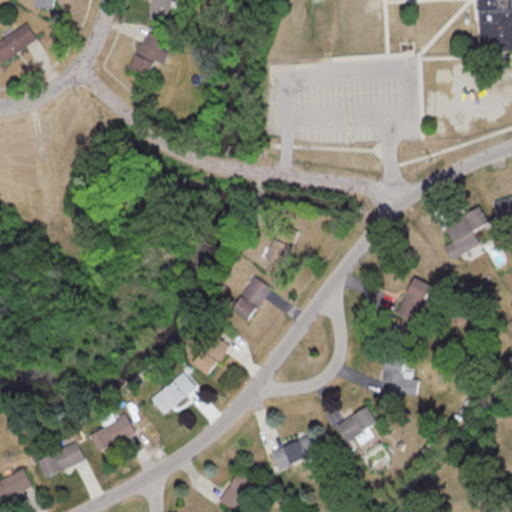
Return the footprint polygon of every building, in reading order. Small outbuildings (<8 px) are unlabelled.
[(35,0),(34,5),(53,8),(54,0),(35,0)] [(153,0),(153,19),(173,19),(173,0),(153,0)] [(511,0),(480,0),(482,51),(511,50),(511,0)] [(0,57),(3,62),(38,38),(27,22),(0,40),(0,57)] [(164,63),(170,51),(161,47),(166,37),(147,30),(131,67),(149,75),(156,60),(164,63)] [(511,196),(497,200),(501,220),(511,218),(511,196)] [(266,260),(283,266),(292,244),(275,238),(266,260)] [(252,318),(271,285),(255,276),(236,308),(252,318)] [(194,362),(209,374),(234,343),(219,331),(194,362)] [(162,411),(198,389),(188,372),(152,394),(162,411)] [(382,423),(373,407),(340,424),(349,441),(382,423)] [(100,450),(136,431),(128,415),(92,434),(100,450)] [(276,462),(282,460),(284,467),(320,456),(314,437),(272,450),(276,462)] [(86,461),(80,443),(40,456),(45,474),(86,461)] [(0,479),(0,500),(33,487),(26,469),(0,479)] [(236,509),(254,479),(238,470),(220,500),(236,509)]
